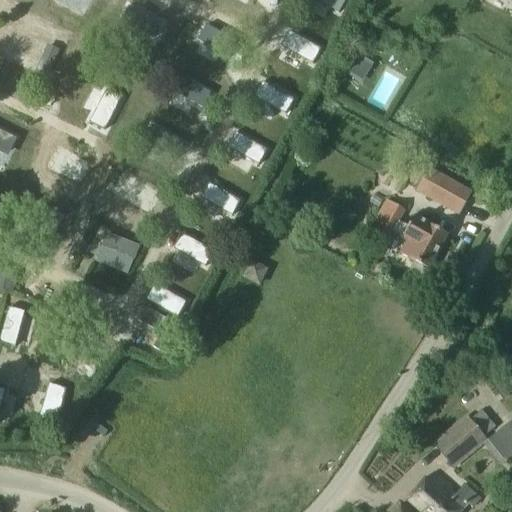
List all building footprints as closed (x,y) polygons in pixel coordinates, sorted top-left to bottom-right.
[(115,0),(98,0),(111,16),(122,8),(115,0)] [(293,29),(323,47),(330,36),(300,18),(293,29)] [(173,61),(183,36),(157,26),(147,50),(173,61)] [(9,29),(0,50),(0,54),(49,75),(59,50),(9,29)] [(203,33),(195,50),(229,65),(237,49),(203,33)] [(70,99),(85,57),(65,51),(51,92),(70,99)] [(360,82),(370,65),(358,58),(348,75),(360,82)] [(272,70),(266,85),(303,102),(310,87),(272,70)] [(150,126),(175,139),(187,116),(161,103),(150,126)] [(2,115),(0,119),(0,156),(1,157),(16,122),(2,115)] [(269,154),(280,132),(259,121),(247,144),(269,154)] [(45,167),(51,141),(28,135),(22,162),(45,167)] [(104,163),(81,204),(95,212),(118,171),(104,163)] [(225,166),(219,176),(248,192),(254,182),(225,166)] [(415,191),(458,216),(472,192),(429,168),(415,191)] [(8,182),(1,197),(33,213),(41,197),(8,182)] [(387,201),(375,223),(380,226),(380,227),(382,229),(384,224),(393,229),(392,231),(409,241),(408,242),(401,254),(429,270),(449,235),(421,219),(415,216),(409,227),(399,222),(405,211),(387,201)] [(109,204),(104,219),(139,232),(145,217),(109,204)] [(81,240),(89,217),(56,206),(48,229),(81,240)] [(97,262),(132,273),(141,243),(106,232),(97,262)] [(176,260),(170,276),(201,288),(207,273),(176,260)] [(7,310),(1,346),(15,349),(21,312),(7,310)] [(46,356),(50,323),(38,322),(33,355),(46,356)] [(42,417),(55,421),(65,386),(52,382),(42,417)] [(0,424),(5,425),(13,393),(3,390),(0,403),(0,424)] [(476,445),(486,437),(467,416),(433,442),(454,465),(478,447),(476,445)] [(501,466),(511,456),(511,420),(483,445),(501,466)] [(399,507),(394,511),(461,511),(468,504),(472,507),(480,498),(465,485),(458,494),(434,474),(404,510),(399,507)]
